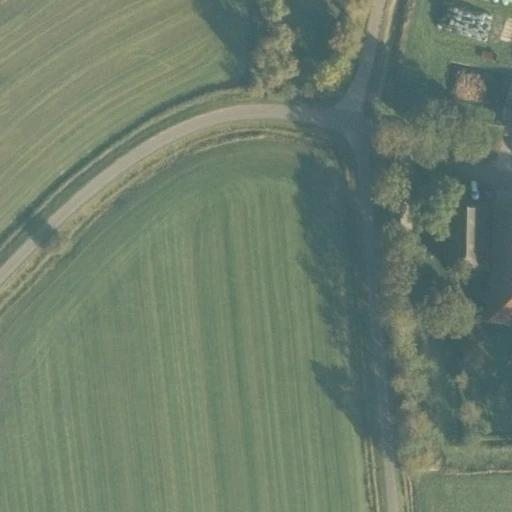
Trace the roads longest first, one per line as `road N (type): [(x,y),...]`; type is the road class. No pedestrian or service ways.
road 1 (unclassified): [(0,279),(93,189),(175,135),(242,114),(347,127)]
road 2 (unclassified): [(394,511),(360,158),(347,127)]
road 3 (unclassified): [(347,127),(381,0)]
